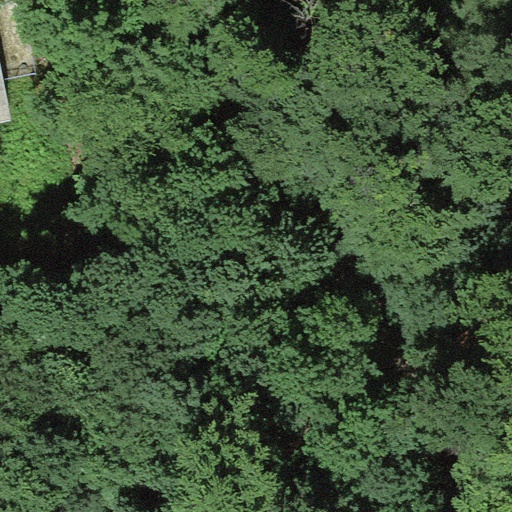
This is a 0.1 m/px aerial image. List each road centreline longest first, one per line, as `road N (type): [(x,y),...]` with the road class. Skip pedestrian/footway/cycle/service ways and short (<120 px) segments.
road 1 (track): [(196,0),(233,109),(507,511)]
road 2 (track): [(166,0),(233,109)]
